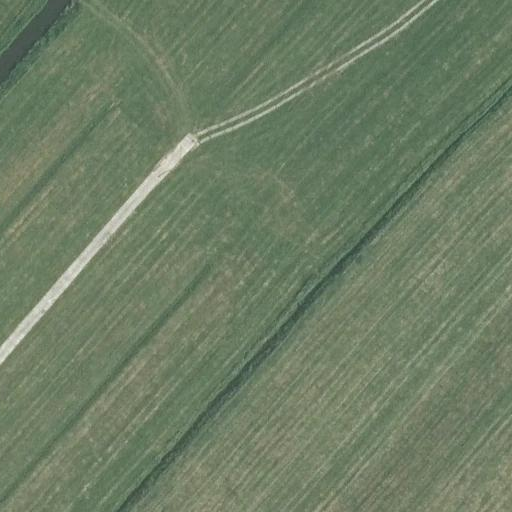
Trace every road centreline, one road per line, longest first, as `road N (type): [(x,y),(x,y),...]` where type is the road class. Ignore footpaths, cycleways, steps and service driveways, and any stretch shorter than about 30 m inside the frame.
road 1 (track): [(204,140),(176,157),(0,357)]
road 2 (track): [(427,0),(362,56),(204,140)]
road 3 (track): [(204,140),(158,62),(91,0)]
